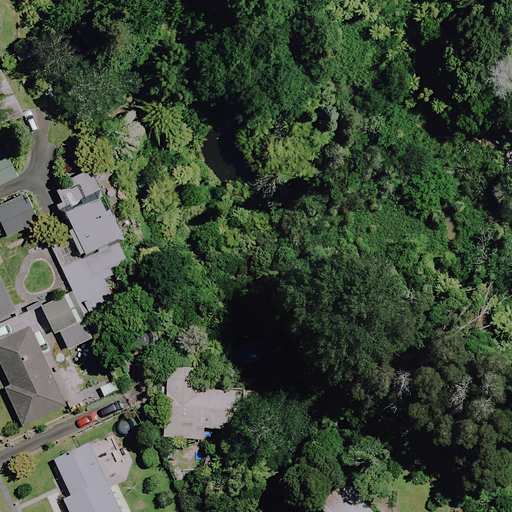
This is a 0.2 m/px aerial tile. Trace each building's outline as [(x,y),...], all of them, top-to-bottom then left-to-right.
[(0,129),(24,118),(0,70),(0,129)] [(0,148),(0,184),(14,178),(1,148),(0,148)] [(129,256),(88,171),(50,189),(69,226),(66,228),(73,242),(48,254),(82,322),(116,306),(103,279),(110,276),(106,268),(129,256)] [(38,223),(25,192),(0,203),(0,227),(5,238),(38,223)] [(0,315),(12,310),(0,284),(0,315)] [(66,351),(88,340),(78,321),(74,323),(59,293),(37,304),(52,334),(56,332),(66,351)] [(64,409),(28,331),(0,343),(0,364),(11,389),(4,392),(21,429),(64,409)] [(214,390),(215,372),(167,369),(164,440),(203,442),(203,431),(260,434),(262,393),(214,390)] [(118,511),(88,446),(53,462),(69,498),(63,501),(67,511),(118,511)] [(370,511),(356,494),(334,511),(370,511)]
